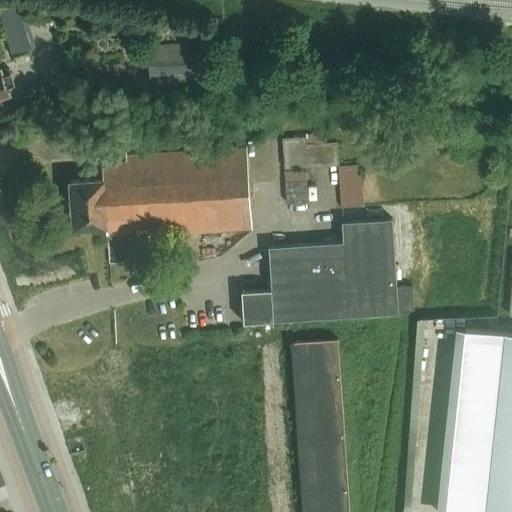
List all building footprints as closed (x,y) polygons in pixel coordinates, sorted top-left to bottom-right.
[(18,1),(0,6),(14,54),(31,50),(27,38),(29,37),(18,1)] [(148,85),(159,85),(192,82),(190,43),(145,46),(148,85)] [(2,71),(0,71),(0,96),(9,93),(8,88),(16,85),(11,73),(3,76),(2,71)] [(139,235),(253,227),(247,147),(228,149),(227,127),(206,128),(208,150),(121,156),(121,162),(103,163),(104,178),(70,180),(73,228),(107,226),(107,233),(138,231),(139,235)] [(317,141),(327,141),(326,130),(307,132),(307,135),(307,142),(317,141)] [(284,147),(307,145),(307,142),(307,135),(283,136),(284,147)] [(328,141),(329,164),(339,164),(338,140),(328,141)] [(309,165),(319,165),(317,141),(307,142),(307,145),(308,155),(309,165)] [(319,165),(329,164),(328,141),(327,141),(317,141),(319,165)] [(284,157),(308,155),(307,145),(284,147),(284,157)] [(308,155),(284,157),(285,167),(309,165),(308,155)] [(340,174),(362,173),(361,162),(339,164),(340,174)] [(307,169),(285,170),(286,181),(308,180),(307,169)] [(340,184),(362,183),(362,173),(340,174),(340,184)] [(308,180),(286,181),(286,192),(308,191),(308,180)] [(341,195),(363,193),(362,183),(340,184),(341,195)] [(308,191),(286,192),(287,203),(309,202),(308,191)] [(363,193),(341,195),(342,205),(363,204),(363,193)] [(400,311),(415,310),(414,285),(398,286),(393,218),(343,221),(345,241),(270,246),(273,288),(242,290),(245,323),(400,312),(400,311)] [(511,511),(511,336),(503,335),(484,511),(511,511)] [(348,511),(338,339),(294,341),(304,511),(348,511)]
